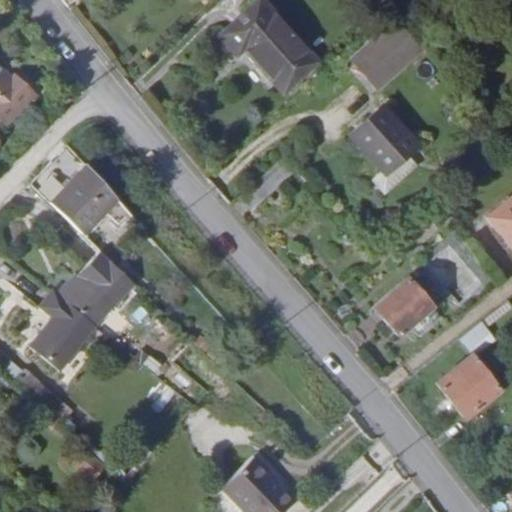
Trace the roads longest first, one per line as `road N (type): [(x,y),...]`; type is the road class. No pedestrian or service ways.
road 1 (unclassified): [(478,511),(180,165),(50,0)]
road 2 (track): [(511,281),(381,395)]
